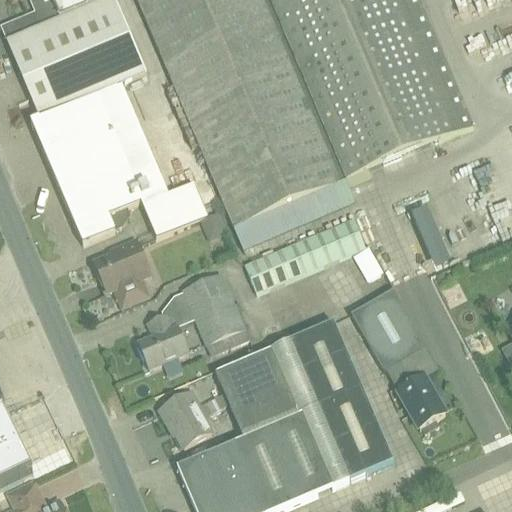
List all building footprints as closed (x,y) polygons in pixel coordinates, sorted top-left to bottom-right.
[(82,0),(87,12),(61,22),(26,37),(7,45),(39,122),(31,126),(82,249),(116,235),(115,234),(109,219),(117,216),(127,212),(142,205),(98,98),(145,78),(112,0),(82,0)] [(35,21),(22,26),(26,37),(39,32),(61,22),(51,0),(34,0),(31,2),(38,19),(35,21)] [(87,12),(82,0),(51,0),(61,22),(87,12)] [(135,0),(245,256),(356,208),(350,195),(372,185),(368,174),(474,129),(419,0),(135,0)] [(194,187),(141,209),(156,244),(209,221),(194,187)] [(117,216),(109,219),(115,234),(122,231),(130,220),(127,212),(117,216)] [(257,297),(366,252),(354,224),(245,269),(257,297)] [(121,315),(151,302),(143,281),(150,278),(135,244),(111,254),(113,259),(95,267),(108,296),(112,294),(121,315)] [(211,360),(249,344),(222,279),(183,295),(211,360)] [(394,294),(351,319),(384,376),(412,360),(427,351),(394,294)] [(149,372),(188,356),(178,331),(172,333),(167,320),(149,328),(154,342),(139,348),(149,372)] [(335,492),(350,486),(394,467),(335,327),(290,346),(275,352),(301,412),(301,413),(335,492)] [(275,352),(216,377),(241,438),(301,412),(275,352)] [(412,360),(386,375),(419,433),(420,432),(424,438),(438,430),(435,424),(445,418),(412,360)] [(184,452),(211,436),(204,422),(206,421),(192,397),(160,415),(169,432),(172,430),(184,452)] [(301,413),(241,438),(244,444),(177,471),(194,511),(287,511),(335,492),(301,413)] [(60,511),(55,506),(46,511),(33,485),(7,498),(13,511),(60,511)]
